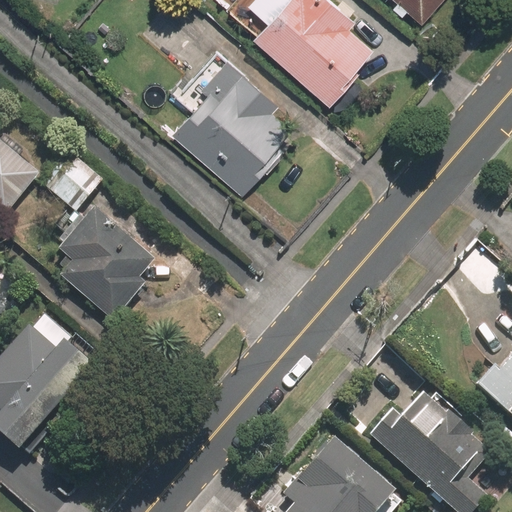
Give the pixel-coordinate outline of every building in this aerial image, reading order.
[(351,25),(323,0),(252,0),(246,8),(264,24),(250,40),(326,106),(374,52),(347,29),(351,25)] [(394,0),(424,25),(445,0),(394,0)] [(168,135),(239,198),(281,151),(275,146),(289,130),(270,113),(277,105),(217,52),(178,96),(192,108),(168,135)] [(0,136),(0,220),(2,222),(37,177),(17,161),(22,155),(0,136)] [(65,156),(40,187),(75,215),(100,183),(65,156)] [(151,263),(85,207),(55,243),(60,247),(54,255),(63,262),(57,269),(62,273),(56,280),(111,326),(143,287),(136,281),(151,263)] [(0,328),(11,316),(0,305),(0,328)] [(0,442),(14,455),(89,370),(65,349),(72,341),(39,313),(0,357),(0,442)] [(511,354),(494,374),(490,370),(473,389),(511,424),(511,354)] [(388,412),(365,439),(451,511),(473,511),(486,497),(467,481),(490,453),(420,394),(398,420),(388,412)] [(421,511),(390,485),(365,511),(421,511)]
